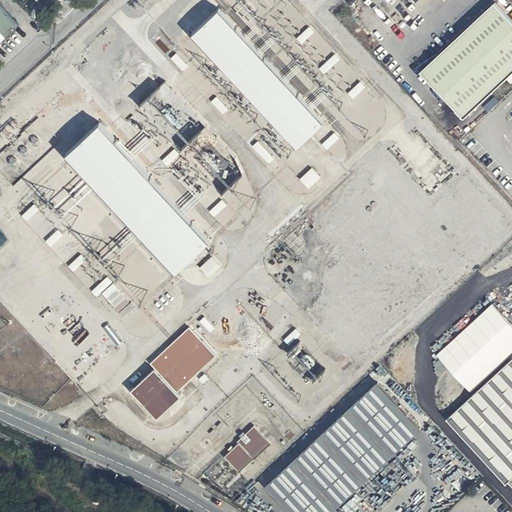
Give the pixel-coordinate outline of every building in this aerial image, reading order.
[(511,76),(511,18),(497,2),(423,72),(466,120),(511,76)] [(2,7),(0,4),(0,43),(20,26),(2,7)] [(297,147),(326,120),(220,10),(193,35),(297,147)] [(311,28),(299,38),(304,44),(316,33),(311,28)] [(179,53),(173,58),(186,71),(191,66),(179,53)] [(335,56),(321,69),(327,75),(341,61),(335,56)] [(361,83),(351,93),(357,99),(367,89),(361,83)] [(213,102),(224,114),(230,109),(219,97),(213,102)] [(173,129),(173,141),(204,140),(203,117),(176,118),(176,129),(173,129)] [(105,126),(70,158),(175,269),(209,237),(105,126)] [(336,134),(325,144),(330,149),(342,140),(336,134)] [(260,142),(255,146),(270,163),(275,159),(260,142)] [(176,149),(164,160),(168,166),(181,155),(176,149)] [(314,167),(302,179),(312,189),(324,178),(314,167)] [(223,199),(210,212),(216,218),(229,205),(223,199)] [(36,204),(23,217),(29,222),(42,210),(36,204)] [(60,229),(47,241),(52,247),(65,235),(60,229)] [(84,254),(70,266),(75,272),(89,260),(84,254)] [(213,256),(200,268),(210,279),(223,267),(213,256)] [(109,277),(94,290),(100,296),(114,283),(109,277)] [(511,479),(511,324),(493,303),(437,356),(473,395),(447,418),(507,483),(511,479)] [(152,361),(157,367),(132,391),(158,418),(181,397),(179,394),(218,359),(189,327),(152,361)] [(301,334),(296,329),(284,340),(289,345),(301,334)] [(424,431),(380,383),(266,487),(288,511),(336,511),(355,494),(398,455),(424,431)] [(275,445),(256,425),(238,441),(241,443),(227,458),(241,472),(256,458),(258,461),(275,445)]
